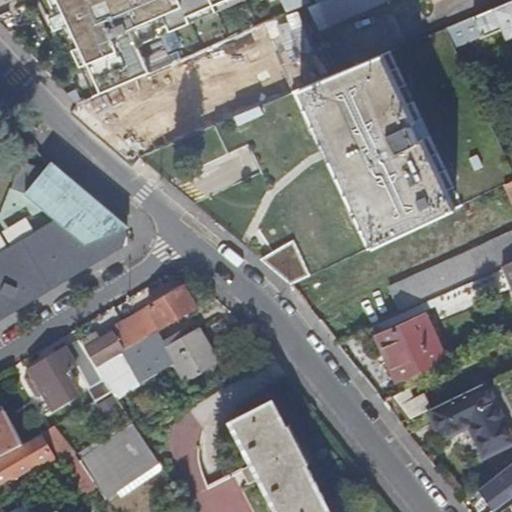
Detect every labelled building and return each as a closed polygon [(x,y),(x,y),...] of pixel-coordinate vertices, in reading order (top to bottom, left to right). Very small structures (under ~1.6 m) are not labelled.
[(0,0),(0,16),(37,0),(56,0),(60,8),(92,83),(97,96),(141,77),(158,70),(146,42),(243,0),(0,0)] [(384,0),(322,0),(331,22),(384,0)] [(511,0),(473,17),(482,37),(502,29),(507,39),(511,36),(511,0)] [(165,125),(204,113),(198,95),(224,87),(212,49),(182,59),(187,75),(171,80),(174,91),(156,97),(165,125)] [(463,205),(389,52),(338,73),(292,92),(322,153),(368,250),(463,205)] [(269,114),(265,104),(239,115),(243,125),(269,114)] [(13,185),(27,191),(58,218),(0,252),(0,319),(130,242),(129,224),(54,160),(46,168),(22,159),(13,185)] [(401,313),(433,298),(503,266),(511,262),(511,234),(390,290),(401,313)] [(290,241),(260,258),(292,285),(309,277),(290,241)] [(511,262),(503,266),(509,280),(511,286),(511,262)] [(509,280),(503,266),(433,298),(440,314),(497,287),(497,285),(509,280)] [(95,361),(98,366),(126,350),(198,308),(186,287),(112,329),(114,333),(87,348),(95,361)] [(400,379),(445,358),(424,315),(379,337),(400,379)] [(191,380),(219,364),(198,328),(168,345),(159,331),(126,350),(145,382),(179,362),(191,380)] [(81,340),(68,347),(78,365),(81,370),(95,361),(87,348),(81,340)] [(78,365),(68,347),(31,370),(34,374),(28,378),(35,390),(41,387),(54,410),(79,395),(66,372),(78,365)] [(98,366),(95,361),(81,370),(91,388),(98,400),(115,391),(98,366)] [(511,442),(511,439),(485,383),(431,409),(430,409),(443,436),(471,423),(487,455),(511,442)] [(430,409),(431,409),(423,394),(414,398),(410,388),(392,397),(410,419),(430,409)] [(261,478),(279,511),(332,511),(307,464),(311,462),(291,425),(287,427),(273,401),(232,423),(254,466),(245,471),(252,483),(261,478)] [(6,413),(0,415),(0,456),(23,445),(6,413)] [(60,423),(43,433),(64,461),(77,454),(60,423)] [(137,425),(81,461),(96,485),(106,501),(162,464),(141,432),(137,425)] [(43,437),(3,461),(5,464),(0,466),(0,482),(13,475),(14,478),(35,466),(40,474),(59,464),(43,437)] [(96,485),(81,461),(71,468),(86,492),(96,485)]
